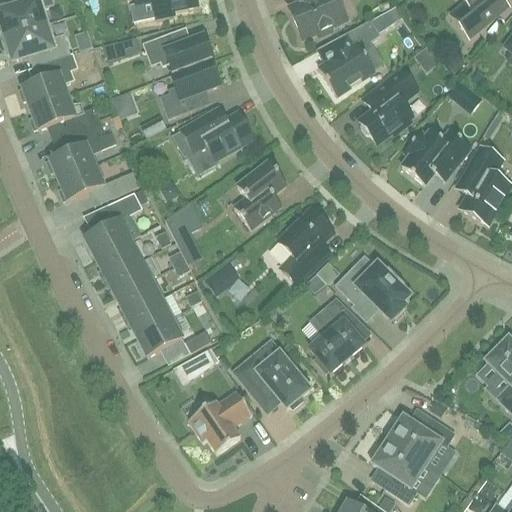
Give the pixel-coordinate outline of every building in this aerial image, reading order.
[(19,0),(22,8),(14,10),(15,11),(0,15),(0,32),(3,41),(50,27),(45,12),(54,9),(51,0),(19,0)] [(134,0),(136,8),(153,5),(156,22),(173,19),(173,15),(197,10),(194,0),(134,0)] [(289,12),(292,18),(302,43),(317,37),(319,40),(331,35),(330,31),(346,24),(336,0),(294,0),(297,8),(289,12)] [(506,10),(498,0),(459,0),(465,7),(450,19),(468,41),(506,10)] [(402,20),(395,10),(375,22),(382,32),(402,20)] [(337,42),(318,52),(328,68),(319,74),(336,100),(374,75),(372,72),(359,53),(370,46),(380,40),(377,36),(370,24),(337,42)] [(70,59),(70,58),(64,39),(54,41),(50,27),(3,41),(8,58),(11,59),(13,64),(29,59),(29,60),(37,58),(41,70),(48,67),(70,59)] [(211,65),(213,64),(204,39),(170,52),(165,39),(142,47),(151,70),(161,66),(162,70),(169,67),(173,78),(173,79),(211,65)] [(439,71),(432,55),(416,63),(423,79),(439,71)] [(30,113),(67,100),(63,89),(75,85),(71,75),(78,73),(73,57),(70,58),(70,59),(48,67),(53,81),(22,92),(22,93),(19,95),(23,106),(27,104),(30,113)] [(185,102),(206,94),(220,89),(211,65),(173,79),(173,78),(170,79),(175,91),(168,94),(169,97),(159,101),(168,123),(190,115),(185,102)] [(363,103),(372,114),(359,124),(361,127),(360,132),(365,138),(370,139),(377,148),(392,137),(394,139),(410,126),(408,124),(412,121),(401,107),(417,95),(401,74),(363,103)] [(457,107),(468,92),(460,85),(448,100),(457,107)] [(74,137),(100,127),(94,112),(84,117),(80,108),(70,109),(67,100),(30,113),(33,122),(29,123),(34,135),(37,133),(38,134),(69,123),(74,137)] [(206,149),(215,164),(252,143),(238,118),(225,125),(218,113),(170,140),(183,162),(206,149)] [(151,142),(171,133),(168,125),(147,134),(151,142)] [(105,141),(100,127),(74,137),(80,151),(49,164),(50,165),(46,167),(51,178),(55,176),(58,185),(94,169),(90,159),(102,154),(98,144),(105,141)] [(444,185),(459,167),(471,152),(449,135),(441,145),(430,136),(426,140),(421,137),(405,157),(409,161),(401,171),(424,189),(434,177),(444,185)] [(456,192),(468,199),(460,213),(487,229),(510,190),(493,180),(502,165),(480,152),(456,192)] [(281,210),(272,199),(285,189),(269,166),(237,191),(246,202),(234,211),(250,233),(281,210)] [(94,169),(58,185),(62,193),(58,195),(63,206),(67,204),(67,205),(103,190),(94,169)] [(132,176),(107,187),(113,202),(139,191),(132,176)] [(95,262),(129,244),(120,225),(142,213),(134,197),(107,209),(116,226),(84,242),(95,262)] [(329,258),(320,249),(332,237),(330,235),(330,231),(322,222),(317,222),(310,214),(278,246),(293,260),(281,272),(298,289),(329,258)] [(144,218),(129,223),(134,236),(148,231),(144,218)] [(161,227),(146,236),(150,244),(155,241),(161,253),(171,247),(161,227)] [(140,264),(129,244),(95,262),(105,282),(140,264)] [(174,271),(185,265),(180,256),(169,262),(174,271)] [(116,302),(150,283),(140,264),(105,282),(116,302)] [(189,274),(185,265),(174,271),(178,280),(189,274)] [(331,268),(313,291),(324,299),(342,276),(331,268)] [(334,290),(353,309),(355,310),(363,302),(366,305),(369,303),(391,324),(392,322),(395,325),(405,315),(402,312),(404,311),(401,308),(408,300),(399,291),(399,290),(388,278),(387,279),(377,269),(364,282),(353,271),(334,290)] [(150,283),(116,302),(126,321),(161,303),(150,283)] [(186,301),(190,310),(201,305),(196,296),(186,301)] [(161,303),(126,321),(136,341),(171,323),(161,303)] [(323,342),(309,353),(317,362),(314,364),(325,377),(328,375),(330,378),(364,349),(361,346),(349,332),(358,324),(336,303),(324,313),(315,320),(329,337),(323,342)] [(285,310),(275,318),(285,330),(296,322),(285,310)] [(171,323),(136,341),(147,361),(181,343),(171,323)] [(211,346),(205,335),(184,347),(190,358),(211,346)] [(511,346),(509,343),(508,342),(507,343),(505,345),(503,343),(492,354),(494,356),(487,364),(486,364),(485,365),(486,366),(487,366),(509,389),(497,401),(511,416),(511,346)] [(205,355),(191,363),(199,377),(212,368),(205,355)] [(234,376),(253,400),(267,416),(280,405),(286,413),(289,410),(292,413),(303,404),(301,401),(309,394),(279,357),(262,371),(253,361),(234,376)] [(215,406),(188,425),(203,447),(207,444),(216,458),(240,441),(233,431),(251,418),(236,395),(217,408),(215,406)] [(387,444),(426,469),(441,447),(446,451),(454,438),(430,422),(422,434),(403,421),(401,423),(398,421),(390,434),(393,436),(387,444)] [(511,443),(500,456),(511,463),(511,443)] [(426,469),(387,444),(382,453),(379,450),(370,463),(374,465),(372,468),(392,480),(384,492),(409,508),(417,495),(412,492),(426,469)]
